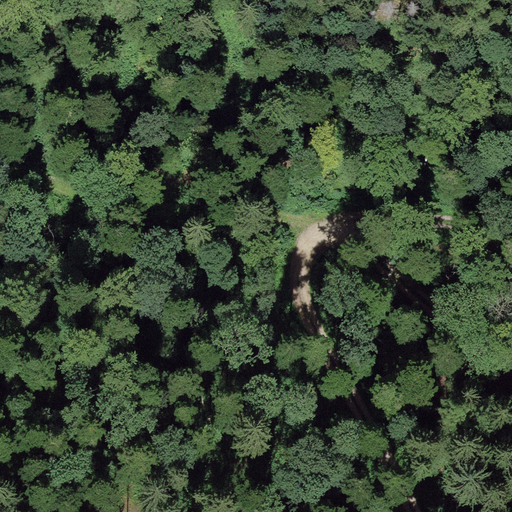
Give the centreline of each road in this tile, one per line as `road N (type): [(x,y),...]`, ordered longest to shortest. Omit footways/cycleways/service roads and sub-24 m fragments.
road 1 (track): [(419,511),(312,317),(297,277),(302,221),(111,205),(0,158)]
road 2 (track): [(511,212),(302,221),(463,337),(511,354)]
